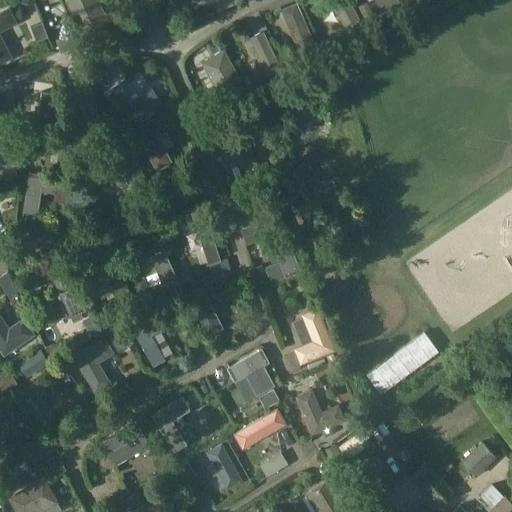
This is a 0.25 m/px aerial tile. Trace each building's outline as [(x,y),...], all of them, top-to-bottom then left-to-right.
[(94,0),(64,0),(81,36),(105,25),(94,0)] [(237,0),(224,0),(228,8),(239,3),(237,0)] [(423,0),(420,0),(406,8),(410,17),(428,8),(423,0)] [(366,2),(357,6),(364,20),(372,16),(366,2)] [(0,9),(0,54),(10,49),(0,30),(22,20),(14,3),(0,9)] [(134,21),(125,25),(130,37),(140,32),(134,21)] [(65,25),(46,32),(50,43),(69,36),(65,25)] [(298,52),(296,53),(296,54),(301,65),(309,61),(312,60),(323,55),(318,44),(298,52)] [(217,92),(239,81),(223,51),(202,63),(217,92)] [(253,61),(248,64),(251,70),(257,81),(258,81),(266,76),(258,59),(253,61)] [(105,68),(93,71),(97,88),(109,86),(105,68)] [(128,101),(117,83),(104,91),(123,123),(159,102),(150,88),(128,101)] [(166,107),(173,118),(183,112),(177,101),(166,107)] [(173,127),(163,109),(132,128),(156,169),(170,161),(156,137),(173,127)] [(0,178),(16,177),(12,133),(0,134),(0,178)] [(122,156),(132,188),(147,183),(133,140),(99,151),(102,162),(122,156)] [(28,172),(21,215),(35,217),(39,190),(56,193),(59,176),(28,172)] [(178,192),(169,175),(158,181),(168,198),(178,192)] [(241,228),(259,221),(277,214),(267,188),(231,201),(241,228)] [(207,261),(219,257),(202,205),(190,209),(207,261)] [(345,233),(332,243),(344,260),(358,249),(345,233)] [(280,261),(264,267),(270,282),(299,271),(286,237),(272,242),(280,261)] [(76,247),(65,252),(73,268),(84,263),(76,247)] [(161,282),(150,287),(155,299),(180,288),(174,275),(163,251),(150,257),(161,282)] [(99,263),(97,264),(98,265),(99,268),(109,288),(113,296),(114,296),(115,299),(116,298),(118,297),(129,292),(111,257),(99,263)] [(261,264),(251,268),(258,288),(268,284),(261,264)] [(70,317),(87,309),(69,267),(51,275),(70,317)] [(175,274),(174,275),(180,288),(193,282),(187,269),(178,273),(175,274)] [(216,280),(203,286),(209,299),(222,294),(216,280)] [(13,285),(3,291),(9,300),(17,295),(13,285)] [(208,334),(221,328),(202,291),(189,297),(208,334)] [(177,292),(167,297),(173,311),(184,305),(179,295),(177,292)] [(97,305),(96,316),(108,318),(109,306),(97,305)] [(294,348),(301,364),(335,350),(318,307),(301,314),(312,341),(294,348)] [(94,315),(82,321),(90,337),(103,329),(102,328),(94,315)] [(157,315),(131,329),(152,366),(164,360),(150,335),(164,327),(157,315)] [(0,317),(0,349),(4,355),(33,335),(21,318),(8,328),(0,317)] [(119,323),(106,331),(117,350),(131,342),(119,323)] [(103,338),(73,356),(94,393),(109,384),(96,363),(112,354),(103,338)] [(48,346),(44,347),(46,353),(48,358),(50,363),(56,361),(60,360),(67,357),(66,354),(65,353),(61,341),(48,346)] [(234,380),(244,374),(255,393),(272,385),(263,365),(267,363),(259,348),(226,366),(234,380)] [(39,349),(16,364),(25,378),(48,363),(39,349)] [(293,351),(282,356),(289,373),(300,369),(293,351)] [(51,391),(41,374),(18,389),(38,423),(51,416),(40,397),(51,391)] [(272,389),(257,397),(264,408),(278,400),(272,389)] [(311,389),(296,396),(313,434),(345,420),(338,405),(321,412),(311,389)] [(182,398),(152,416),(174,451),(186,444),(171,421),(189,410),(182,398)] [(3,399),(0,400),(0,436),(19,426),(3,399)] [(242,449),(285,424),(276,409),(233,434),(242,449)] [(148,442),(137,425),(132,417),(100,438),(116,463),(148,442)] [(147,445),(142,447),(150,461),(162,453),(155,440),(147,445)] [(227,487),(242,479),(222,442),(207,450),(227,487)] [(475,476),(495,456),(481,442),(461,461),(475,476)] [(334,443),(323,450),(330,460),(340,454),(334,443)] [(162,453),(150,461),(157,472),(173,463),(166,451),(162,453)] [(279,452),(269,458),(277,470),(287,464),(279,452)] [(358,453),(354,468),(356,469),(364,471),(364,469),(368,456),(358,453)] [(186,460),(173,467),(182,483),(195,476),(186,460)] [(452,492),(432,472),(418,486),(438,506),(452,492)] [(328,477),(305,491),(317,511),(343,511),(348,509),(328,477)] [(15,511),(39,511),(56,502),(42,478),(8,497),(15,511)] [(151,483),(142,488),(147,496),(156,491),(151,483)] [(492,509),(488,511),(511,511),(511,505),(504,497),(503,497),(491,484),(479,496),(492,509)] [(123,511),(149,511),(138,492),(119,504),(123,511)] [(372,511),(361,495),(348,504),(353,511),(372,511)] [(173,499),(173,511),(188,511),(188,499),(173,499)]
